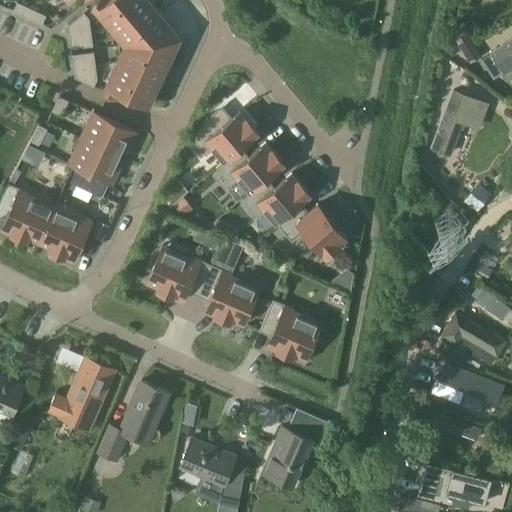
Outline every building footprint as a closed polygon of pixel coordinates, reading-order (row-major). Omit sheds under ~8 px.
[(150,1),(149,0),(97,0),(92,5),(114,31),(150,1)] [(31,8),(17,1),(13,10),(27,17),(31,8)] [(175,37),(174,30),(150,1),(114,31),(117,35),(118,44),(175,37)] [(27,17),(42,23),(46,14),(31,8),(27,17)] [(80,31),(91,29),(89,18),(84,11),(78,16),(80,31)] [(68,25),(69,34),(80,32),(80,31),(78,16),(68,25)] [(80,32),(82,46),(93,44),(91,29),(80,31),(80,32)] [(69,34),(71,47),(82,46),(80,32),(69,34)] [(467,32),(457,38),(445,45),(451,55),(462,48),(469,61),(480,55),(467,32)] [(492,52),(481,59),(493,78),(505,70),(506,72),(511,67),(511,36),(491,50),(492,52)] [(118,44),(119,54),(117,58),(160,78),(176,44),(175,37),(118,44)] [(83,52),(84,65),(84,66),(95,65),(94,51),(83,52)] [(72,54),(73,66),(84,65),(83,52),(72,54)] [(117,58),(103,89),(122,98),(124,93),(148,104),(160,78),(117,58)] [(75,76),(86,82),(84,66),(84,65),(73,66),(75,76)] [(84,66),(86,82),(94,85),(97,78),(95,65),(84,66)] [(483,101),(453,89),(432,144),(450,151),(462,121),(465,122),(471,107),(480,110),(483,101)] [(61,114),(68,99),(59,95),(52,110),(61,114)] [(213,148),(222,160),(215,166),(216,167),(236,150),(258,131),(245,116),(239,110),(217,128),(206,115),(194,141),(205,154),(213,148)] [(93,111),(81,137),(119,154),(124,145),(128,147),(135,131),(93,111)] [(40,142),(47,127),(38,123),(31,137),(40,142)] [(119,154),(81,137),(69,162),(80,168),(109,181),(112,182),(119,166),(115,164),(119,154)] [(236,150),(216,167),(231,185),(239,179),(248,190),(241,197),(242,198),(262,181),(284,162),(271,147),(265,141),(243,159),(236,150)] [(109,181),(80,168),(74,182),(102,195),(109,181)] [(262,181),(242,198),(257,216),(265,209),(275,222),(276,222),(297,204),(310,193),(297,178),(292,171),(270,190),(262,181)] [(28,237),(39,241),(51,212),(24,200),(28,191),(7,181),(0,197),(0,215),(5,218),(2,225),(11,229),(10,233),(27,240),(28,237)] [(165,193),(159,206),(166,209),(177,199),(165,193)] [(187,210),(188,202),(183,196),(174,204),(183,214),(187,210)] [(297,204),(276,222),(292,240),(303,230),(325,256),(340,243),(346,237),(336,224),(324,209),(323,209),(317,202),(305,213),(297,204)] [(51,212),(39,241),(49,246),(47,249),(65,257),(66,253),(75,257),(92,218),(83,214),(79,224),(51,212)] [(98,221),(91,235),(101,240),(108,225),(98,221)] [(225,235),(213,260),(232,269),(244,244),(225,235)] [(261,236),(254,242),(261,250),(265,246),(265,240),(261,236)] [(187,290),(198,295),(212,263),(191,254),(187,264),(159,252),(146,281),(157,286),(156,289),(173,297),(175,293),(183,297),(187,290)] [(212,263),(198,295),(209,300),(206,307),(215,311),(213,314),(230,322),(232,318),(243,323),(256,294),(228,282),(232,272),(212,263)] [(481,263),(475,275),(485,280),(491,269),(481,263)] [(478,284),(471,294),(477,298),(502,317),(509,307),(478,284)] [(457,297),(452,306),(453,306),(461,310),(462,310),(466,301),(457,296),(457,297)] [(294,353),(305,358),(318,329),(290,317),(294,307),(273,298),(259,329),(271,335),(268,342),(277,346),(275,349),(292,357),(294,353)] [(455,310),(441,334),(456,343),(461,334),(496,355),(505,339),(455,310)] [(458,348),(442,339),(436,351),(453,358),(458,348)] [(45,358),(35,353),(31,363),(40,367),(45,358)] [(84,356),(79,369),(66,397),(56,393),(49,409),(59,414),(58,415),(88,428),(115,368),(85,355),(84,356)] [(433,376),(428,391),(458,403),(463,388),(493,400),(499,383),(443,361),(437,377),(433,376)] [(0,407),(12,413),(25,386),(0,374),(0,407)] [(117,458),(128,433),(147,441),(169,391),(141,379),(119,429),(108,425),(97,450),(117,458)] [(414,399),(425,400),(426,387),(415,386),(414,399)] [(184,402),(183,419),(198,419),(199,403),(184,402)] [(436,412),(422,407),(418,417),(476,438),(480,427),(437,410),(436,412)] [(282,425),(262,471),(292,484),(311,439),(321,443),(321,442),(330,442),(330,421),(306,411),(297,432),(287,428),(282,425)] [(30,427),(21,424),(13,444),(21,447),(30,427)] [(220,502),(237,505),(237,506),(244,469),(230,463),(234,454),(193,436),(181,464),(224,482),(219,494),(222,495),(220,502)] [(420,470),(420,499),(452,501),(452,489),(486,498),(492,475),(428,458),(428,471),(420,470)] [(489,460),(486,471),(496,474),(500,464),(489,460)] [(84,497),(81,506),(96,511),(100,503),(84,497)]
